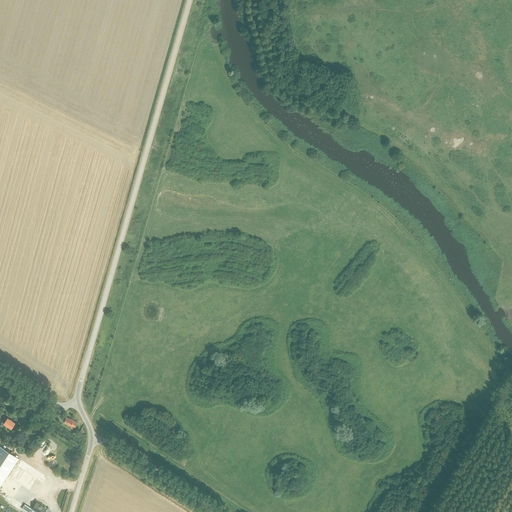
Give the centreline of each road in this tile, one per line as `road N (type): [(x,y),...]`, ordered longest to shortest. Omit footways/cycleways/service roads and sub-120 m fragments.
road 1 (unclassified): [(77,403),(189,0)]
road 2 (unclassified): [(221,511),(123,448),(91,439)]
